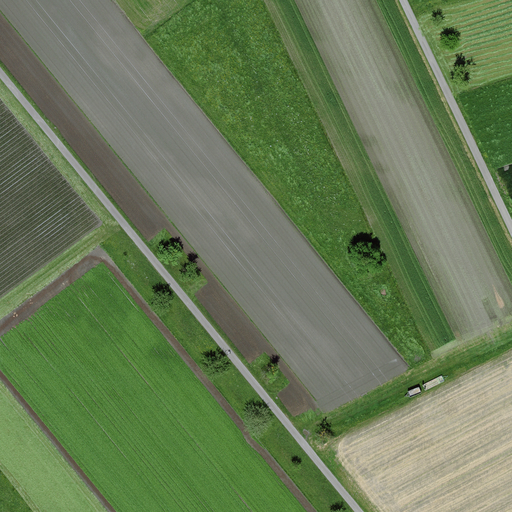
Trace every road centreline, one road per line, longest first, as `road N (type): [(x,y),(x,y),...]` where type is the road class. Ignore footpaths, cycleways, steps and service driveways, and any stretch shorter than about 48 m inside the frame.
road 1 (track): [(0,72),(361,511)]
road 2 (track): [(408,0),(511,215)]
